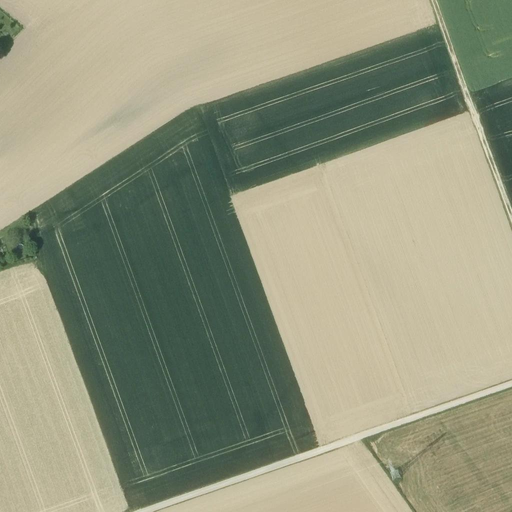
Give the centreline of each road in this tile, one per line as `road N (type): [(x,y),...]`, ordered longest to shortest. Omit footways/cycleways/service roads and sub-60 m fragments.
road 1 (track): [(153,511),(511,387)]
road 2 (track): [(511,210),(435,0)]
